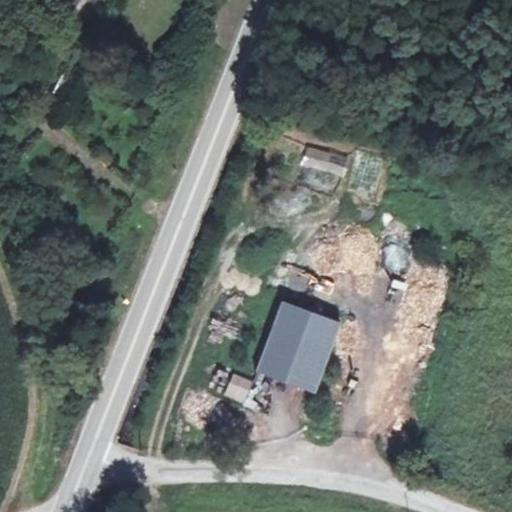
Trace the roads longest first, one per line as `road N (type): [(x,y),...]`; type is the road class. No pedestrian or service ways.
road 1 (secondary): [(91,448),(268,0)]
road 2 (unclassified): [(459,511),(332,474),(146,471),(91,448)]
